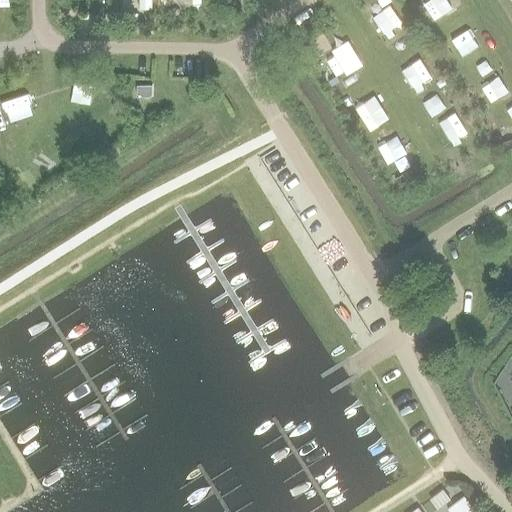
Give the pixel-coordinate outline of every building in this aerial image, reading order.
[(152,0),(139,0),(140,10),(152,10),(152,0)] [(430,0),(437,10),(450,0),(430,0)] [(464,48),(479,37),(468,21),(452,31),(464,48)] [(345,79),(355,74),(345,53),(336,58),(345,79)] [(153,94),(153,84),(138,85),(138,97),(151,96),(151,95),(153,94)] [(403,133),(384,143),(393,161),(412,152),(403,133)] [(411,274),(400,282),(405,288),(415,281),(411,274)] [(443,490),(430,500),(438,510),(451,500),(443,490)] [(454,511),(483,511),(471,493),(451,507),(454,511)]
